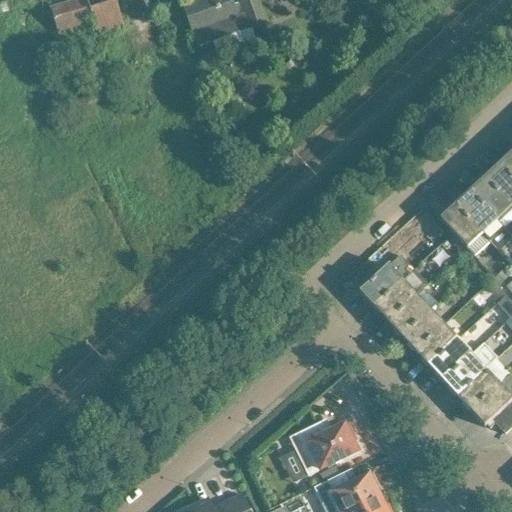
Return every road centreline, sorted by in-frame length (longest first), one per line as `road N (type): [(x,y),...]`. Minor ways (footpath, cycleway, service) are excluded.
road 1 (residential): [(323,311),(328,270),(418,203),(511,112)]
road 2 (residential): [(141,511),(317,344),(323,311)]
road 3 (residential): [(486,483),(323,311)]
